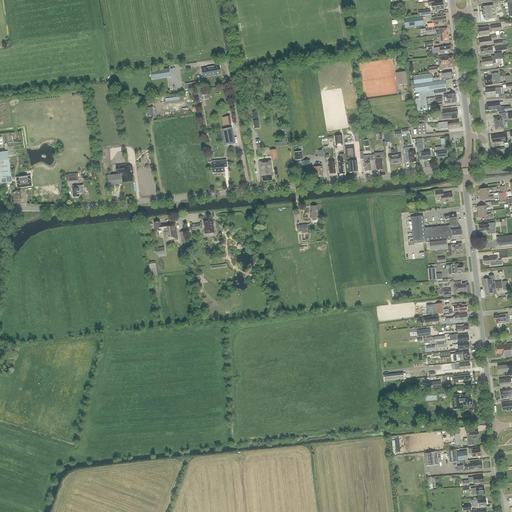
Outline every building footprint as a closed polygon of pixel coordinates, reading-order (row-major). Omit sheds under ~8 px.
[(443,9),(443,8),(444,7),(444,5),(443,5),(443,2),(428,4),(429,6),(432,6),(433,10),(436,10),(437,10),(438,10),(439,9),(443,9)] [(484,20),(495,18),(493,6),(483,7),(484,20)] [(423,16),(404,19),(405,28),(424,25),(423,16)] [(435,18),(432,18),(433,23),(434,23),(434,24),(435,24),(435,25),(439,25),(443,24),(443,23),(446,23),(445,16),(435,18)] [(501,25),(498,25),(491,26),(491,27),(488,27),(478,28),(479,36),(489,35),(489,32),(491,31),(502,30),(501,25)] [(448,34),(437,35),(437,38),(440,37),(440,42),(444,42),(443,41),(449,40),(448,34)] [(492,44),(491,38),(484,39),(484,40),(479,40),(480,46),(492,44)] [(432,49),(433,56),(433,57),(439,56),(438,54),(440,53),(441,54),(451,53),(450,46),(440,47),(440,48),(438,48),(432,49)] [(495,60),(503,58),(502,53),(494,54),(495,56),(491,56),(492,58),(482,60),(483,65),(496,63),(495,60)] [(440,67),(454,66),(453,56),(447,57),(447,56),(438,57),(440,67)] [(207,68),(202,69),(203,76),(215,74),(215,75),(221,74),(219,66),(214,67),(214,66),(207,67),(207,68)] [(151,71),(152,79),(170,77),(169,69),(151,71)] [(411,87),(415,86),(415,92),(434,90),(434,94),(446,92),(444,80),(453,79),(452,71),(439,73),(439,78),(433,78),(433,82),(432,74),(413,77),(414,81),(410,81),(411,87)] [(407,84),(406,72),(396,73),(397,85),(407,84)] [(493,85),(500,84),(499,73),(492,74),(492,77),(489,77),(484,78),(485,85),(493,84),(493,85)] [(495,94),(498,94),(499,97),(509,96),(509,93),(504,93),(501,94),(501,88),(495,89),(486,90),(487,96),(495,94)] [(209,89),(198,91),(200,99),(203,98),(205,108),(212,107),(209,89)] [(445,104),(456,103),(455,94),(444,95),(445,104)] [(488,104),(488,110),(498,109),(498,112),(505,111),(511,110),(511,107),(504,107),(500,107),(500,103),(496,103),(488,104)] [(452,109),(443,111),(444,119),(452,118),(452,119),(457,118),(457,115),(458,115),(457,109),(452,110),(452,109)] [(495,127),(495,129),(496,130),(503,129),(502,120),(506,119),(505,113),(499,114),(500,117),(494,118),(495,126),(495,127)] [(426,117),(420,117),(420,123),(430,123),(430,114),(426,114),(426,117)] [(426,134),(426,124),(417,124),(417,135),(426,134)] [(222,129),(225,146),(235,144),(232,128),(222,129)] [(503,142),(508,142),(507,133),(500,134),(500,135),(496,135),(496,136),(492,136),(492,142),(497,142),(501,142),(501,141),(503,141),(503,142)] [(342,136),(335,136),(335,145),(343,145),(342,136)] [(417,144),(418,149),(419,155),(421,154),(422,160),(431,159),(430,152),(424,153),(423,144),(417,144)] [(435,148),(435,150),(436,158),(447,157),(447,151),(446,151),(445,144),(441,145),(442,147),(435,148)] [(354,146),(345,147),(346,158),(347,158),(348,165),(347,165),(347,168),(348,168),(349,172),(350,173),(352,172),(358,171),(357,161),(357,159),(355,159),(354,146)] [(409,163),(417,162),(415,151),(414,151),(413,147),(404,148),(405,154),(408,153),(409,163)] [(7,151),(0,152),(0,170),(2,183),(12,182),(7,151)] [(376,160),(375,160),(376,166),(377,170),(383,170),(382,165),(383,164),(383,162),(382,161),(382,158),(384,158),(384,153),(375,154),(376,160)] [(373,160),(372,155),(363,156),(364,162),(363,162),(363,167),(365,167),(365,172),(371,171),(370,160),(373,160)] [(272,173),(272,172),(271,160),(259,162),(261,176),(262,176),(263,182),(272,180),(271,175),(272,175),(272,173)] [(310,160),(301,161),(303,171),(311,170),(310,160)] [(224,167),(227,167),(227,162),(221,162),(221,164),(213,165),(213,172),(218,172),(218,173),(225,172),(224,167)] [(322,172),(323,171),(322,166),(322,164),(317,164),(317,163),(316,163),(316,167),(314,167),(314,172),(315,172),(316,176),(322,176),(322,172)] [(123,166),(116,166),(117,173),(122,173),(122,178),(123,182),(124,182),(133,181),(132,174),(133,174),(132,167),(123,168),(123,166)] [(67,174),(68,181),(78,181),(78,173),(67,174)] [(121,174),(107,175),(109,186),(122,184),(121,174)] [(30,176),(16,178),(17,188),(32,186),(30,176)] [(137,195),(137,182),(126,183),(127,195),(137,195)] [(73,188),(73,197),(80,197),(79,193),(83,193),(83,185),(73,186),(73,188)] [(13,200),(21,199),(21,191),(13,192),(13,200)] [(442,202),(453,201),(452,193),(443,194),(443,191),(435,192),(436,198),(442,198),(442,202)] [(311,212),(312,219),(319,218),(319,216),(319,215),(319,212),(318,212),(317,206),(311,206),(312,212),(311,212)] [(487,211),(478,212),(478,218),(484,217),(484,220),(493,219),(493,216),(491,216),(491,214),(487,215),(487,211)] [(449,213),(444,213),(445,219),(449,219),(449,221),(457,221),(456,214),(449,215),(449,213)] [(211,215),(206,216),(207,221),(204,221),(205,234),(214,233),(213,219),(211,219),(211,215)] [(450,222),(449,222),(449,226),(450,226),(451,239),(451,238),(461,237),(460,227),(458,227),(457,221),(449,221),(450,222)] [(165,241),(177,239),(174,224),(161,226),(160,222),(154,222),(155,232),(161,231),(164,230),(165,241)] [(488,224),(488,225),(479,226),(480,232),(487,231),(487,232),(488,234),(490,234),(495,233),(495,227),(495,226),(495,224),(494,223),(488,224)] [(498,246),(511,244),(511,235),(497,237),(498,246)] [(446,240),(430,242),(431,251),(447,249),(446,240)] [(164,247),(155,249),(156,255),(165,254),(164,247)] [(497,256),(489,257),(489,258),(483,259),(484,263),(485,263),(486,265),(490,264),(490,266),(502,265),(501,260),(498,261),(497,256)] [(454,264),(451,265),(452,274),(455,274),(463,273),(463,270),(464,269),(464,266),(463,265),(459,265),(459,264),(454,264)] [(437,280),(436,268),(427,268),(428,281),(437,280)] [(484,279),(486,295),(496,294),(495,289),(502,288),(501,282),(495,283),(494,275),(489,276),(489,278),(484,279)] [(454,292),(466,291),(465,284),(461,284),(461,282),(454,283),(454,292)] [(448,288),(439,289),(439,294),(442,294),(442,295),(443,295),(443,297),(451,297),(451,289),(448,289),(448,288)] [(436,304),(433,305),(434,314),(443,313),(442,303),(436,304)] [(467,314),(455,315),(456,321),(461,320),(461,323),(467,322),(467,320),(468,320),(467,314)] [(500,316),(494,316),(495,321),(496,320),(496,324),(502,323),(509,322),(508,314),(500,315),(500,316)] [(432,337),(427,338),(428,341),(435,340),(435,342),(437,342),(437,345),(446,344),(446,340),(445,336),(432,337)] [(511,355),(511,342),(501,344),(501,345),(496,346),(496,354),(502,353),(502,357),(511,355)] [(457,361),(470,360),(469,351),(456,353),(457,361)] [(511,374),(511,364),(498,366),(499,372),(504,372),(505,375),(511,374)] [(384,382),(404,379),(403,373),(383,375),(384,382)] [(453,375),(446,376),(446,381),(450,381),(450,383),(454,383),(471,381),(470,375),(453,377),(453,375)] [(499,379),(500,387),(511,386),(511,383),(511,378),(499,379)] [(426,389),(442,388),(441,381),(426,383),(426,389)] [(511,390),(501,391),(502,399),(511,397),(511,390)] [(451,395),(453,410),(463,409),(462,405),(468,405),(468,407),(469,408),(471,408),(472,406),(472,404),(472,399),(471,399),(470,395),(462,396),(462,394),(451,395)] [(469,432),(467,433),(467,434),(467,440),(468,445),(476,444),(475,439),(476,439),(479,439),(478,431),(469,432)] [(456,449),(448,450),(450,463),(457,462),(456,449)] [(467,451),(457,452),(458,461),(468,460),(467,451)] [(437,465),(436,452),(424,454),(425,466),(437,465)] [(469,461),(465,461),(465,467),(466,470),(470,469),(471,469),(471,470),(474,470),(474,469),(482,468),(482,462),(477,462),(470,463),(469,461)] [(474,483),(484,482),(483,476),(473,477),(468,478),(469,480),(462,481),(462,486),(469,485),(469,482),(474,482),(474,483)] [(483,496),(482,494),(484,493),(484,487),(471,489),(472,495),(477,494),(477,496),(483,496)]
